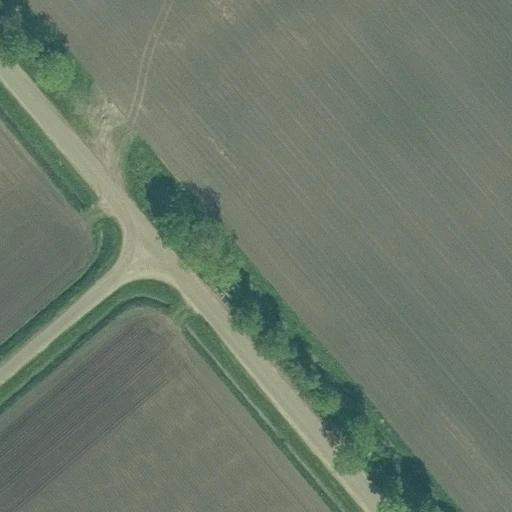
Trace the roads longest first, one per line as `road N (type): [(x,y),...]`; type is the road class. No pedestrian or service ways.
road 1 (tertiary): [(380,511),(153,244)]
road 2 (tertiary): [(153,244),(0,63)]
road 3 (unclassified): [(0,373),(153,244)]
